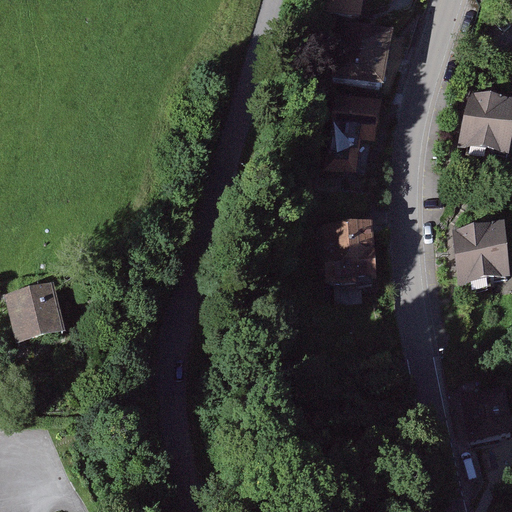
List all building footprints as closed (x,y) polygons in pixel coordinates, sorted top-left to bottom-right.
[(323,0),(322,7),(359,16),(363,0),(323,0)] [(393,99),(403,41),(355,34),(346,89),(393,99)] [(511,106),(479,97),(466,150),(511,166),(511,106)] [(383,177),(391,113),(354,106),(343,172),(383,177)] [(385,298),(382,235),(326,238),(328,299),(385,298)] [(511,236),(462,240),(468,298),(511,295),(511,236)] [(56,283),(5,295),(18,347),(69,335),(56,283)] [(511,401),(468,408),(477,453),(511,449),(511,401)]
